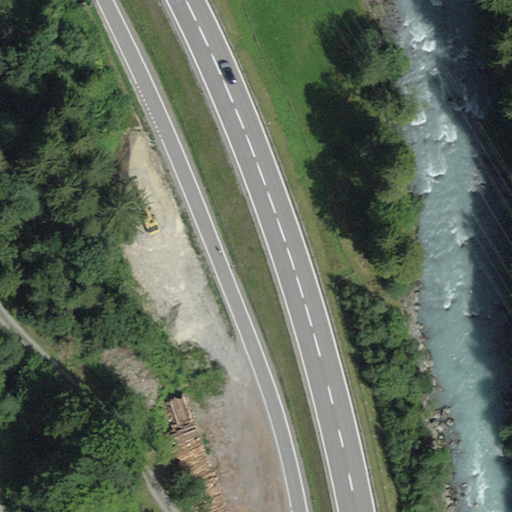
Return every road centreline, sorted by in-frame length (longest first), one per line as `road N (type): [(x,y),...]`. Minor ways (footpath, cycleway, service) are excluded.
road 1 (unclassified): [(105,0),(258,362),(299,511)]
road 2 (primary): [(355,511),(283,238),(185,0)]
road 3 (track): [(0,311),(29,352),(145,465),(173,511)]
